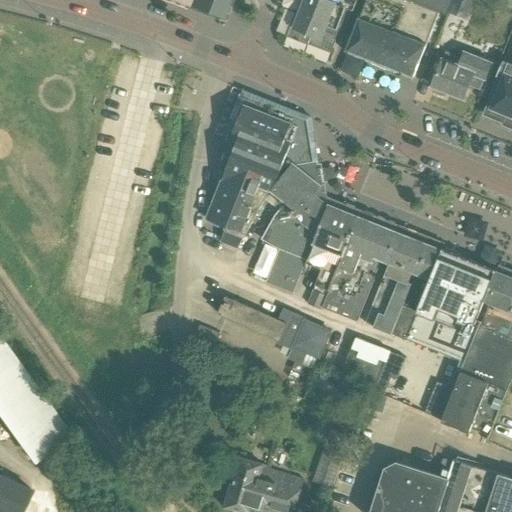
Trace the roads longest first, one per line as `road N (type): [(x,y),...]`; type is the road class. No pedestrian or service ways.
road 1 (tertiary): [(511,188),(374,133),(325,98),(242,65)]
road 2 (tertiary): [(242,65),(66,0)]
